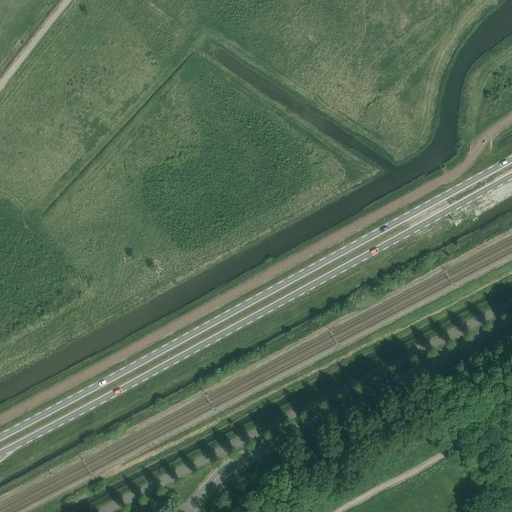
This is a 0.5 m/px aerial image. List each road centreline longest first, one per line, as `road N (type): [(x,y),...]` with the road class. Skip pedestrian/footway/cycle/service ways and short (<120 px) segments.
road 1 (secondary): [(511,157),(0,436)]
road 2 (secondary): [(0,453),(511,176)]
road 3 (unclassified): [(511,324),(224,470),(188,511)]
road 4 (unknown): [(342,511),(511,420)]
